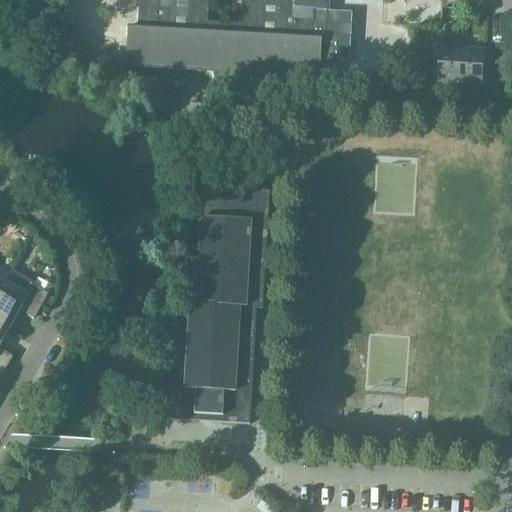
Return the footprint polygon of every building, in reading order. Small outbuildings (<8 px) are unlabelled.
[(128,0),(138,1),(140,1),(139,28),(137,28),(128,28),(126,63),(141,69),(155,66),(169,72),(184,68),(197,73),(212,69),(214,79),(228,80),(232,70),(245,76),(261,72),(275,77),(290,74),(304,79),(319,76),(320,61),(325,62),(329,62),(349,63),(350,50),(352,14),(334,13),(324,12),(328,0),(128,0)] [(437,86),(460,88),(462,49),(439,48),(437,86)] [(462,49),(460,88),(483,89),(485,50),(462,49)] [(375,76),(348,75),(347,87),(375,88),(375,80),(375,76)] [(174,326),(168,421),(250,426),(257,310),(263,311),(270,192),(222,190),(206,190),(203,221),(201,221),(196,306),(189,306),(188,327),(174,326)] [(47,295),(10,274),(3,285),(0,290),(0,327),(7,331),(18,312),(32,321),(47,295)] [(0,327),(0,377),(11,358),(0,352),(0,344),(7,331),(0,327)]
